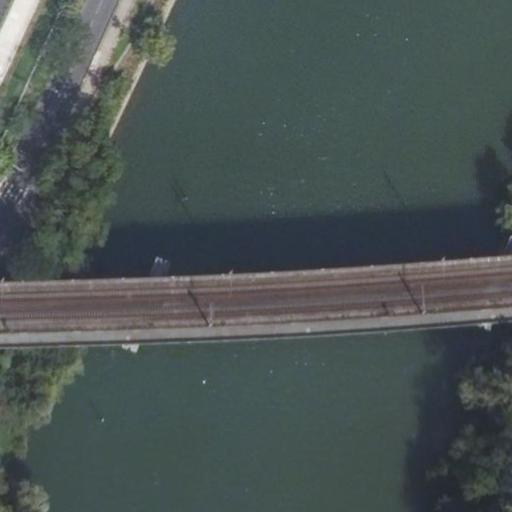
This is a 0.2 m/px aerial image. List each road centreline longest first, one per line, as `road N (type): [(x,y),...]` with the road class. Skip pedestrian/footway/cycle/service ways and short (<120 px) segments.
road 1 (secondary): [(0,217),(101,0)]
road 2 (residential): [(0,319),(34,200)]
